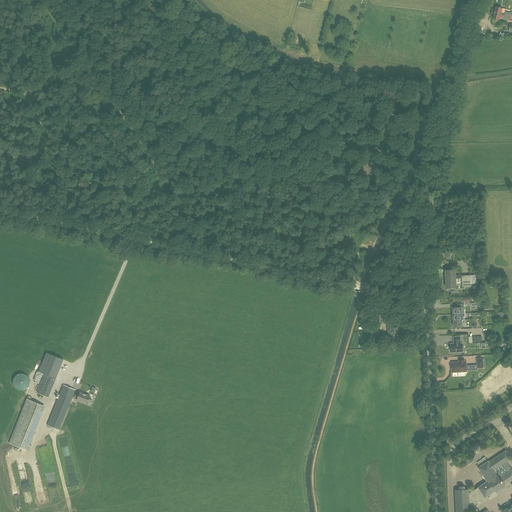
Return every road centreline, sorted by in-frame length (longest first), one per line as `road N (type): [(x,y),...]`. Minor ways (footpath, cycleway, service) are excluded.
road 1 (unclassified): [(438,511),(423,245),(477,0)]
road 2 (track): [(426,301),(0,209)]
road 3 (unknown): [(511,404),(457,442),(447,468),(450,511)]
